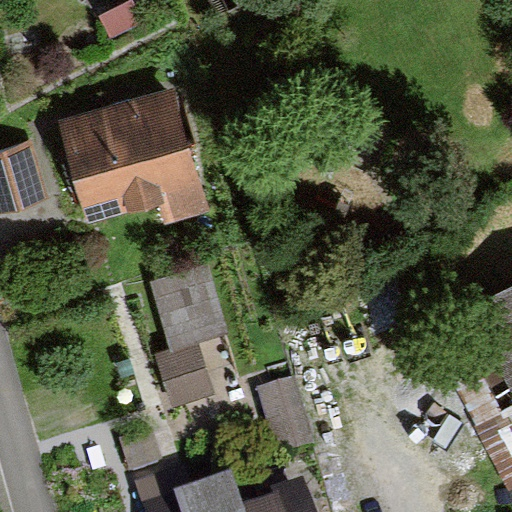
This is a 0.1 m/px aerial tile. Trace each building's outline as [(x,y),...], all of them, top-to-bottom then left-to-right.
[(93,225),(160,206),(164,220),(210,207),(175,89),(63,122),(93,225)] [(0,156),(0,212),(48,198),(33,147),(0,156)] [(207,267),(151,286),(173,350),(157,355),(174,407),(217,393),(201,344),(230,335),(207,267)] [(511,283),(472,306),(511,378),(511,283)] [(293,379),(262,389),(283,450),(313,440),(293,379)] [(132,478),(143,511),(312,511),(302,480),(246,499),(234,464),(196,477),(190,459),(132,478)]
